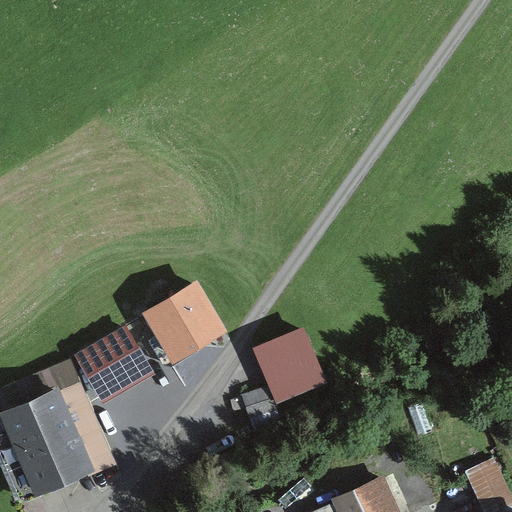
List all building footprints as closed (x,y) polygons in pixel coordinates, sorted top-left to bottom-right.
[(196,290),(155,313),(175,349),(216,325),(196,290)] [(255,341),(278,399),(330,378),(306,320),(255,341)] [(257,427),(283,415),(269,382),(242,394),(257,427)] [(51,387),(0,409),(0,410),(35,489),(87,466),(51,387)] [(468,468),(488,511),(495,511),(511,504),(511,490),(495,455),(468,468)]
